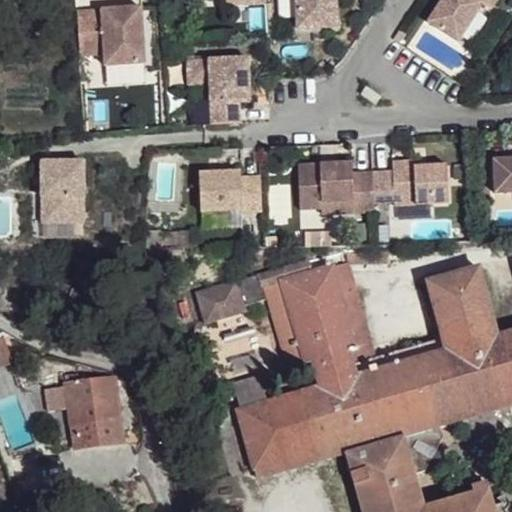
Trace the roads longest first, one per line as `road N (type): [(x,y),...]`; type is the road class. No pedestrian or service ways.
road 1 (residential): [(511,112),(368,120),(349,103),(350,81),(405,0)]
road 2 (residential): [(162,511),(142,390),(125,368),(0,320)]
